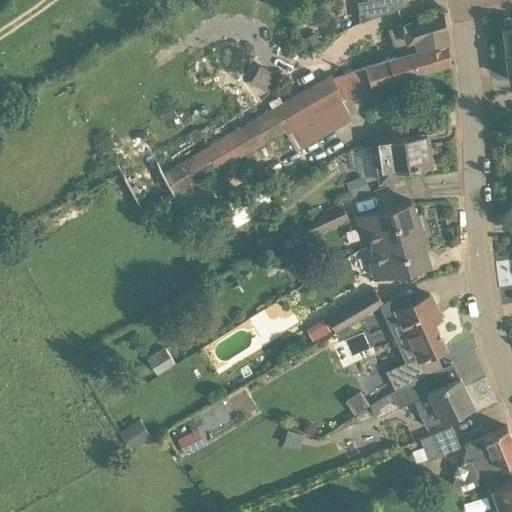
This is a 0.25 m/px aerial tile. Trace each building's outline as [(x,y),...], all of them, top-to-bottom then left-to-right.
[(365,0),(357,1),(359,22),(407,3),(406,0),(365,0)] [(447,41),(442,12),(402,25),(390,29),(399,57),(447,41)] [(511,17),(510,18),(509,16),(502,16),(503,28),(502,29),(506,55),(511,53),(511,17)] [(319,43),(314,32),(300,39),(306,50),(319,43)] [(408,74),(417,71),(420,78),(440,71),(438,65),(450,60),(447,41),(399,57),(334,79),(340,98),(408,74)] [(511,53),(506,55),(500,56),(502,73),(508,72),(509,81),(511,80),(511,53)] [(270,91),(279,76),(264,68),(256,84),(270,91)] [(334,79),(331,72),(145,182),(158,204),(158,205),(183,190),(245,153),(267,140),(285,130),(339,98),(340,98),(334,79)] [(297,150),(351,119),(339,98),(285,130),(297,150)] [(430,162),(426,133),(374,142),(379,181),(396,179),(395,168),(430,162)] [(273,150),(267,140),(245,153),(250,163),(273,150)] [(122,171),(104,182),(131,226),(149,215),(122,171)] [(368,189),(362,175),(346,183),(352,196),(368,189)] [(227,201),(234,220),(274,205),(267,186),(227,201)] [(416,218),(411,201),(358,216),(362,230),(370,228),(374,244),(422,230),(418,217),(416,218)] [(296,241),(348,218),(340,203),(289,226),(296,241)] [(205,247),(234,229),(226,216),(196,234),(205,247)] [(428,262),(423,245),(426,244),(422,230),(374,244),(375,245),(365,247),(369,263),(371,262),(376,277),(428,262)] [(411,381),(433,370),(452,361),(444,345),(434,322),(441,318),(435,307),(430,294),(415,301),(410,288),(383,303),(381,304),(386,315),(395,310),(417,358),(403,365),(411,381)] [(383,303),(373,289),(326,319),(335,333),(381,304),(383,303)] [(306,329),(314,342),(331,332),(323,319),(306,329)] [(174,363),(164,347),(146,358),(156,374),(174,363)] [(433,370),(411,381),(390,392),(396,403),(398,407),(413,400),(426,426),(441,419),(472,405),(459,377),(441,385),(433,370)] [(368,404),(359,390),(345,399),(354,413),(368,404)] [(149,436),(138,419),(119,430),(130,448),(149,436)] [(427,459),(460,446),(451,426),(420,438),(427,459)] [(511,463),(511,438),(507,426),(484,436),(464,444),(466,448),(478,476),(501,468),(511,463)] [(187,451),(205,442),(198,427),(180,436),(187,451)] [(303,435),(287,430),(283,443),(290,445),(299,448),(303,435)] [(511,511),(511,481),(493,488),(501,511),(511,511)] [(469,500),(472,511),(495,507),(492,494),(469,500)]
